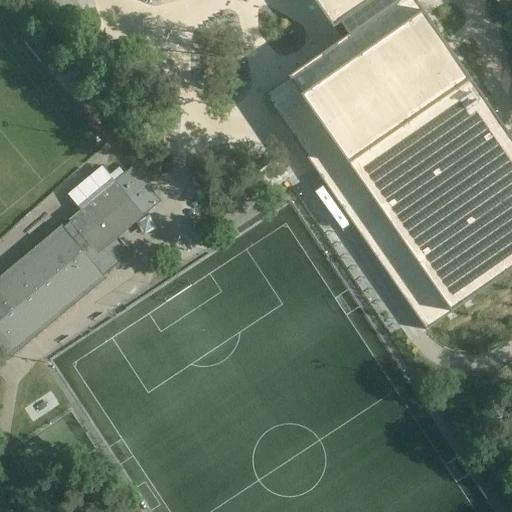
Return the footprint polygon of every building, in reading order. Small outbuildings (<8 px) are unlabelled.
[(264,96),(310,162),(427,331),(429,329),(511,271),(511,137),(416,0),(316,0),(336,28),(342,24),(351,36),(333,48),(264,96)] [(126,140),(128,143),(132,148),(138,143),(132,135),(126,140)] [(157,152),(152,156),(157,162),(162,158),(157,152)] [(172,164),(165,163),(163,171),(171,173),(172,164)] [(74,226),(0,286),(0,323),(6,330),(97,254),(100,257),(112,247),(114,249),(124,241),(122,238),(164,204),(135,169),(117,183),(71,222),(74,226)]
